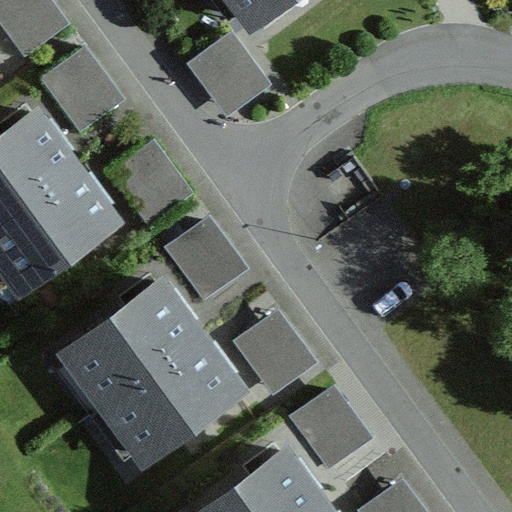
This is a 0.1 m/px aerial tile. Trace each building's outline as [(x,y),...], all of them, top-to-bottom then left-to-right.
[(0,0),(0,24),(22,55),(69,21),(53,0),(0,0)] [(298,0),(210,0),(230,26),(239,18),(251,35),(298,0)] [(232,29),(185,63),(225,117),(272,82),(232,29)] [(39,78),(78,131),(124,97),(85,44),(39,78)] [(0,131),(0,222),(81,163),(38,104),(0,131)] [(107,171),(146,224),(192,191),(154,138),(107,171)] [(81,163),(0,222),(0,294),(1,296),(9,290),(17,301),(125,223),(81,163)] [(163,247),(202,300),(248,267),(209,214),(163,247)] [(54,352),(62,363),(55,369),(90,417),(206,333),(162,274),(54,352)] [(231,341),(270,394),(316,360),(277,307),(231,341)] [(206,333),(90,417),(125,466),(133,460),(141,471),(249,393),(206,333)] [(287,418),(326,470),(372,437),(334,384),(287,418)] [(193,511),(318,511),(330,503),(287,444),(193,511)] [(355,510),(356,511),(427,511),(402,477),(355,510)] [(336,511),(330,503),(318,511),(336,511)]
